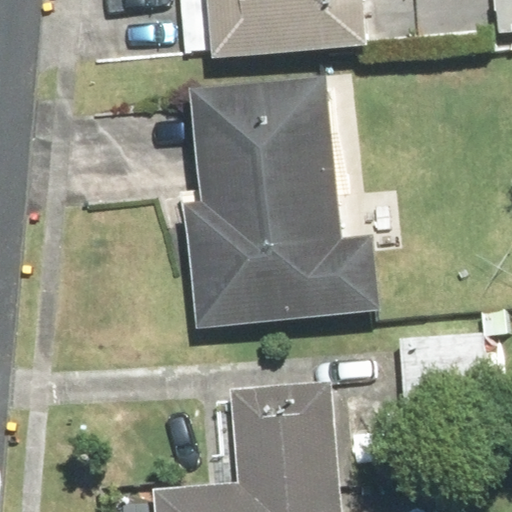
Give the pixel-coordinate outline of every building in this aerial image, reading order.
[(232,0),(236,54),(393,43),(389,0),(232,0)] [(511,0),(497,0),(499,39),(511,38),(511,0)] [(511,51),(503,52),(505,92),(511,91),(511,51)] [(354,71),(218,83),(228,198),(206,200),(218,325),(402,308),(395,230),(368,232),(354,71)] [(491,342),(404,340),(403,414),(490,416),(491,342)] [(359,511),(350,379),(251,386),(257,480),(167,486),(168,511),(359,511)]
